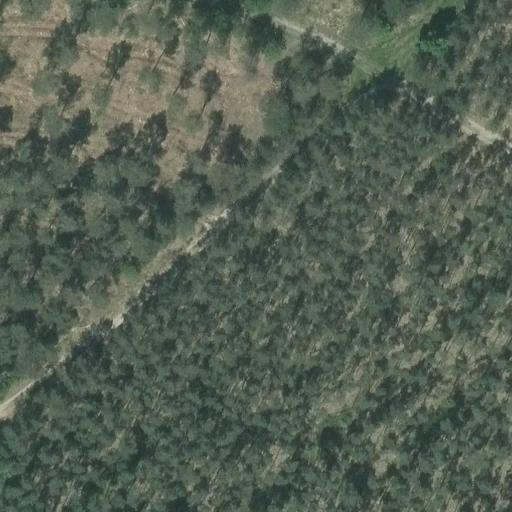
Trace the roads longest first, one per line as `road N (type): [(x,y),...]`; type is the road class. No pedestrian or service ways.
road 1 (track): [(0,427),(370,65)]
road 2 (track): [(370,65),(511,152)]
road 3 (track): [(370,65),(225,0)]
